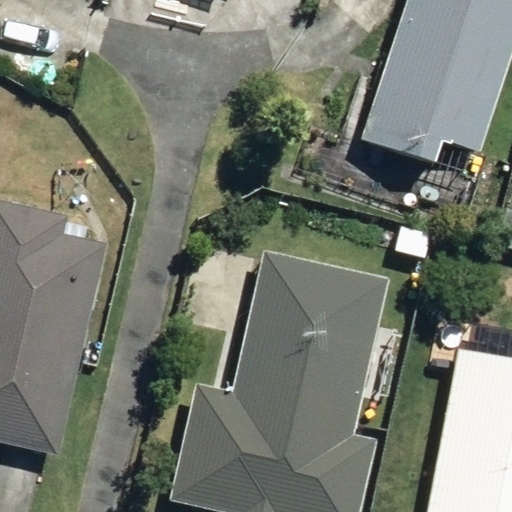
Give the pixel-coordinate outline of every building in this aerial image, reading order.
[(511,0),(409,0),(364,141),(436,164),(443,142),(479,153),(511,51),(511,0)] [(0,441),(57,454),(106,245),(63,235),(67,219),(0,203),(0,441)] [(500,247),(511,249),(511,213),(508,213),(500,247)] [(394,249),(425,256),(431,234),(399,226),(394,249)] [(361,511),(378,440),(355,435),(389,277),(266,252),(235,395),(196,387),(171,502),(221,511),(361,511)] [(511,511),(511,361),(460,351),(430,511),(511,511)]
